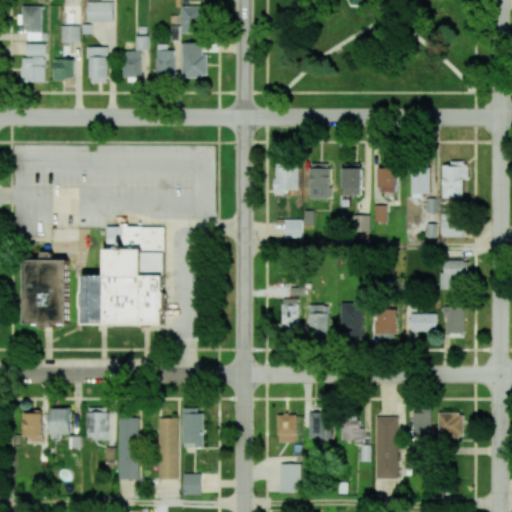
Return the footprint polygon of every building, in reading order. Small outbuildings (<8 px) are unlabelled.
[(88,21),(114,21),(114,1),(87,2),(88,21)] [(42,6),(20,6),(21,25),(27,24),(27,40),(43,40),(42,6)] [(182,32),(205,33),(206,6),(182,6),(182,32)] [(62,42),(80,42),(80,25),(62,25),(62,42)] [(123,51),(123,78),(142,77),(142,49),(149,49),(148,36),(136,37),(136,51),(123,51)] [(183,77),(207,77),(207,54),(202,54),(202,42),(182,43),(183,77)] [(27,44),(27,55),(45,55),(45,43),(27,44)] [(157,77),(175,78),(175,50),(168,50),(168,44),(158,44),(157,77)] [(89,82),(108,82),(108,46),(89,47),(89,82)] [(22,82),(45,82),(45,57),(21,57),(22,82)] [(75,59),(54,59),(54,79),(75,79),(75,59)] [(330,163),(311,163),(310,198),(329,198),(330,163)] [(361,195),(361,164),(343,163),(343,195),(361,195)] [(276,194),(299,194),(298,165),(275,165),(276,194)] [(413,192),(412,166),(432,165),(433,192),(413,192)] [(381,166),(399,167),(398,186),(380,186),(381,166)] [(386,204),(375,205),(375,222),(387,221),(386,204)] [(369,214),(352,215),(352,231),(370,231),(369,214)] [(463,237),(463,215),(441,215),(441,236),(463,237)] [(285,238),(302,237),(302,219),(285,219),(285,238)] [(164,226),(107,226),(106,274),(84,274),(84,324),(164,325),(164,226)] [(440,288),(457,289),(457,280),(468,281),(468,260),(445,259),(444,272),(441,272),(440,288)] [(26,324),(69,324),(69,260),(26,260),(26,324)] [(282,324),(286,324),(286,333),(299,333),(299,298),(282,299),(282,324)] [(362,336),(363,303),(342,303),(341,335),(362,336)] [(309,305),(310,336),(329,335),(328,304),(309,305)] [(446,333),(465,333),(464,306),(445,306),(446,333)] [(396,333),(397,309),(376,308),(376,333),(396,333)] [(436,314),(411,313),(411,331),(435,332),(436,314)] [(72,434),(72,407),(51,407),(51,438),(63,438),(63,434),(72,434)] [(87,439),(108,439),(109,407),(88,407),(87,439)] [(204,409),(183,409),(183,447),(204,447),(204,409)] [(310,438),(331,438),(331,410),(309,411),(310,438)] [(432,439),(431,411),(413,412),(414,440),(432,439)] [(465,438),(464,412),(438,413),(439,439),(465,438)] [(43,413),(24,413),(23,439),(42,439),(43,413)] [(279,442),(297,442),(296,414),(278,414),(279,442)] [(343,439),(364,440),(364,428),(360,428),(360,417),(343,416),(343,439)] [(376,478),(398,478),(397,416),(375,416),(376,478)] [(139,479),(140,417),(119,417),(118,479),(139,479)] [(179,479),(178,418),(158,418),(159,479),(179,479)] [(115,447),(106,446),(105,466),(114,467),(115,447)] [(301,463),(280,464),(281,492),(301,492),(301,463)] [(184,495),(201,494),(201,473),(184,474),(184,495)]
